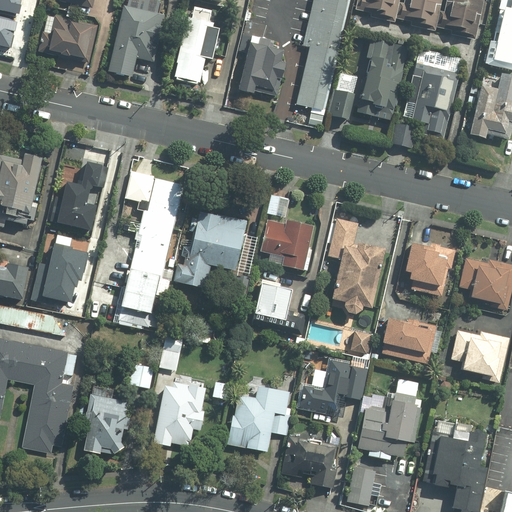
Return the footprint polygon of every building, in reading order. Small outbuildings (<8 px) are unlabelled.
[(0,0),(0,9),(19,14),(21,5),(20,5),(20,0),(0,0)] [(309,47),(295,106),(325,113),(351,0),(312,0),(302,45),(309,47)] [(484,0),(364,0),(361,17),(477,40),(484,0)] [(511,0),(501,0),(498,20),(501,20),(493,62),(511,66),(511,0)] [(137,59),(153,63),(164,17),(124,7),(108,70),(133,77),(137,59)] [(210,22),(212,12),(191,7),(173,80),(199,86),(205,61),(211,62),(219,29),(214,28),(215,23),(210,22)] [(48,14),(39,51),(89,63),(98,27),(48,14)] [(0,44),(11,47),(17,22),(0,18),(0,44)] [(259,44),(249,42),(238,90),(277,99),(286,62),(280,61),(282,51),(273,48),(274,43),(260,39),(259,44)] [(406,66),(369,58),(360,102),(396,110),(406,66)] [(424,124),(422,130),(444,135),(458,77),(423,69),(411,121),(424,124)] [(497,88),(479,84),(469,135),(486,139),(487,135),(509,140),(511,123),(511,76),(500,74),(497,88)] [(335,90),(329,116),(349,120),(355,95),(335,90)] [(411,149),(414,127),(396,125),(393,147),(411,149)] [(0,227),(3,229),(6,218),(24,222),(41,159),(24,154),(22,162),(1,156),(0,161),(0,227)] [(101,188),(106,167),(84,162),(79,184),(65,181),(61,198),(57,197),(50,224),(89,234),(96,208),(88,206),(93,186),(101,188)] [(115,327),(147,334),(159,277),(163,278),(182,183),(129,172),(123,202),(142,203),(115,327)] [(288,198),(271,196),(269,214),(286,216),(288,198)] [(200,209),(182,283),(205,289),(211,264),(236,270),(248,221),(200,209)] [(303,271),(314,227),(285,220),(284,225),(269,221),(261,251),(284,256),(281,265),(303,271)] [(357,224),(335,220),(328,257),(340,259),(332,300),(344,302),(344,303),(344,304),(343,305),(343,306),(344,307),(344,308),(344,309),(344,310),(345,310),(345,311),(346,312),(347,312),(347,313),(348,313),(349,313),(350,314),(351,314),(352,314),(353,314),(354,313),(355,313),(356,313),(356,312),(357,312),(358,311),(359,310),(359,309),(360,308),(360,307),(360,306),(360,305),(371,307),(382,249),(353,244),(357,224)] [(444,289),(454,251),(427,244),(426,249),(410,245),(403,271),(411,273),(410,281),(444,289)] [(42,292),(66,296),(69,280),(78,281),(84,247),(69,245),(68,250),(49,247),(44,274),(35,273),(31,296),(41,298),(42,292)] [(507,307),(511,285),(511,265),(487,259),(486,264),(464,258),(457,288),(473,292),(472,299),(507,307)] [(6,271),(0,270),(0,297),(20,301),(26,268),(8,264),(6,271)] [(246,276),(231,274),(228,295),(243,298),(246,276)] [(306,315),(288,311),(292,292),(278,289),(279,282),(262,278),(254,314),(253,321),(302,332),(306,315)] [(55,320),(0,306),(0,323),(65,337),(55,320)] [(426,366),(436,325),(409,319),(408,325),(388,320),(380,355),(426,366)] [(372,334),(354,329),(348,355),(366,359),(372,334)] [(499,380),(508,336),(480,330),(479,335),(455,330),(449,359),(465,363),(462,372),(499,380)] [(186,340),(165,337),(161,366),(182,369),(186,340)] [(0,424),(8,383),(35,388),(23,447),(52,453),(53,447),(60,449),(79,355),(0,338),(0,424)] [(296,407),(311,410),(308,423),(332,428),(336,412),(327,410),(328,402),(334,403),(336,397),(361,402),(369,368),(328,359),(325,371),(315,369),(311,384),(301,382),(296,407)] [(151,369),(132,366),(129,385),(148,388),(151,369)] [(368,457),(390,461),(391,456),(404,459),(407,443),(414,444),(421,400),(415,399),(418,383),(397,380),(394,401),(391,400),(389,412),(365,408),(357,450),(369,452),(368,457)] [(198,446),(193,435),(194,430),(199,431),(204,408),(202,408),(206,389),(173,383),(171,388),(164,387),(153,444),(171,447),(172,440),(179,441),(184,452),(198,446)] [(215,383),(212,397),(222,399),(225,385),(215,383)] [(290,393),(257,386),(254,398),(239,395),(234,417),(232,417),(226,444),(266,453),(271,433),(286,436),(290,418),(285,417),(290,393)] [(123,430),(128,431),(129,418),(126,418),(128,402),(89,396),(87,412),(86,411),(83,429),(88,429),(84,452),(100,454),(101,452),(113,454),(121,448),(122,444),(121,443),(123,430)] [(479,467),(485,436),(469,433),(467,442),(439,436),(437,444),(430,443),(421,483),(454,490),(450,508),(459,510),(458,511),(470,511),(471,511),(476,511),(486,469),(479,467)] [(282,478),(333,488),(337,470),(332,469),(337,445),(290,436),(282,478)] [(374,471),(353,467),(346,502),(368,506),(374,471)] [(511,511),(511,494),(504,493),(499,511),(511,511)]
